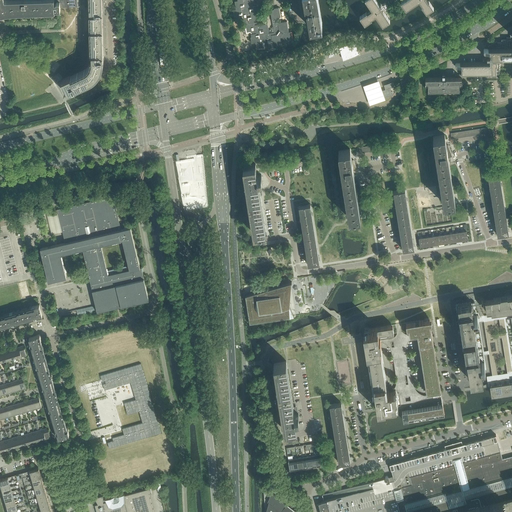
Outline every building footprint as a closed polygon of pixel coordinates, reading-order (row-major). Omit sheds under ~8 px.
[(0,0),(0,15),(1,15),(6,14),(55,12),(55,11),(60,11),(60,7),(77,6),(77,0),(0,0)] [(63,79),(67,89),(64,90),(65,93),(90,81),(93,80),(96,78),(98,75),(99,74),(99,73),(100,72),(102,69),(103,66),(103,63),(104,59),(102,0),(88,0),(90,60),(90,61),(90,63),(89,65),(88,67),(86,68),(84,70),(70,76),(63,79)] [(237,0),(238,0),(235,1),(236,9),(233,9),(234,17),(242,16),(244,27),(242,28),(243,33),(251,32),(251,37),(252,43),(256,42),(256,48),(259,47),(259,48),(268,46),(269,48),(273,48),(273,46),(282,44),(282,42),(292,40),(291,31),(289,32),(287,21),(277,23),(277,21),(280,16),(279,7),(275,8),(274,8),(273,9),(272,10),(272,11),(271,12),(271,13),(271,14),(273,27),(272,28),(272,29),(272,31),(271,32),(268,33),(268,30),(269,30),(268,23),(264,24),(263,23),(258,24),(256,14),(259,13),(256,0),(237,0)] [(303,0),(308,24),(309,24),(310,27),(322,25),(317,0),(303,0)] [(364,23),(372,19),(371,18),(376,15),(382,25),(389,20),(376,0),(365,0),(372,9),(367,12),(366,11),(359,16),(364,23)] [(403,0),(401,2),(406,9),(419,0),(422,5),(421,5),(426,12),(434,7),(429,0),(428,1),(427,0),(403,0)] [(511,34),(510,34),(510,37),(506,37),(506,39),(501,39),(501,42),(497,42),(497,41),(488,46),(488,48),(485,48),(484,49),(484,50),(483,50),(484,50),(484,51),(485,51),(489,51),(490,56),(487,56),(487,58),(485,58),(485,56),(482,56),(482,61),(490,61),(490,62),(457,63),(456,63),(455,63),(455,64),(455,65),(456,65),(456,66),(457,66),(461,66),(461,70),(460,70),(460,74),(455,74),(455,79),(446,79),(446,77),(446,78),(444,78),(444,77),(445,77),(445,74),(442,74),(442,78),(441,78),(441,77),(425,78),(425,84),(428,84),(428,86),(428,88),(428,90),(438,90),(457,89),(459,89),(459,88),(459,83),(462,83),(462,81),(469,80),(469,75),(490,75),(492,75),(492,76),(496,75),(496,74),(500,74),(500,62),(501,61),(501,58),(502,58),(511,57),(511,34)] [(356,40),(339,45),(341,51),(343,58),(360,52),(356,40)] [(337,45),(325,51),(329,58),(338,53),(339,53),(339,52),(341,51),(339,45),(338,46),(337,45),(338,44),(337,44),(337,45)] [(379,79),(363,85),(369,104),(385,99),(379,79)] [(391,92),(390,87),(395,86),(393,81),(384,84),(385,89),(381,91),(383,97),(392,94),(392,93),(393,92),(392,91),(391,92)] [(434,140),(433,140),(433,143),(434,143),(444,203),(455,201),(453,190),(449,163),(448,158),(447,153),(451,152),(448,145),(446,145),(444,134),(433,136),(434,140)] [(353,168),(356,167),(353,159),(352,160),(350,149),(339,150),(339,155),(338,155),(339,157),(340,157),(349,218),(360,216),(354,173),(353,168)] [(258,175),(259,175),(257,175),(255,163),(243,165),(254,233),(266,231),(258,180),(261,180),(261,178),(262,178),(261,174),(258,175)] [(499,174),(488,176),(491,196),(495,223),(496,226),(497,234),(498,236),(498,234),(509,233),(507,223),(499,174)] [(405,189),(394,191),(403,251),(403,249),(414,248),(405,189)] [(62,226),(66,242),(40,248),(48,281),(50,281),(67,277),(61,254),(83,249),(88,273),(91,284),(91,285),(92,288),(96,306),(97,311),(119,306),(149,299),(143,274),(142,266),(140,267),(130,227),(121,229),(113,196),(58,209),(62,226)] [(319,262),(310,204),(299,206),(308,265),(309,265),(309,264),(319,262)] [(423,236),(423,237),(420,238),(419,238),(420,247),(427,245),(426,237),(426,236),(423,236)] [(290,284),(292,282),(292,281),(263,288),(261,289),(262,291),(253,293),(253,292),(245,295),(250,323),(294,316),(290,306),(289,304),(281,304),(281,299),(288,297),(289,297),(290,284)] [(502,308),(503,313),(510,312),(509,312),(509,307),(511,306),(511,295),(508,296),(508,295),(500,296),(500,297),(493,298),(493,299),(485,300),(487,311),(502,308)] [(458,304),(456,305),(457,308),(467,372),(469,371),(470,380),(483,378),(481,370),(483,370),(482,366),(485,365),(484,361),(480,362),(473,318),(478,317),(477,314),(475,302),(474,302),(471,302),(471,301),(458,304)] [(39,304),(0,315),(0,326),(43,314),(39,304)] [(365,329),(367,343),(366,343),(373,394),(374,394),(375,398),(374,398),(376,408),(401,404),(399,392),(389,393),(389,391),(386,391),(378,342),(381,342),(380,337),(380,335),(397,332),(400,331),(409,330),(409,334),(415,333),(417,333),(418,336),(419,336),(419,338),(418,339),(419,347),(421,347),(422,353),(420,353),(421,361),(423,361),(424,367),(422,367),(424,375),(425,375),(426,381),(425,381),(426,390),(427,389),(428,393),(433,392),(433,394),(441,392),(432,333),(431,333),(430,329),(431,329),(430,319),(399,324),(365,329)] [(41,339),(40,334),(29,337),(43,386),(44,389),(59,438),(69,434),(68,429),(67,429),(66,426),(65,427),(64,422),(65,422),(64,417),(62,417),(60,408),(61,408),(60,404),(59,404),(56,396),(57,395),(56,390),(55,391),(53,386),(51,379),(52,379),(51,373),(50,374),(47,365),(48,365),(47,361),(46,361),(43,352),(45,352),(43,347),(42,347),(41,343),(42,343),(41,339)] [(296,416),(299,416),(298,412),(297,411),(297,408),(294,409),(286,361),(274,362),(282,411),(283,415),(282,415),(284,430),(297,428),(295,416),(296,416)] [(141,364),(100,375),(102,381),(105,380),(106,383),(103,384),(105,390),(131,382),(136,400),(124,403),(128,414),(139,411),(143,423),(122,428),(124,434),(112,437),(113,440),(107,442),(109,448),(161,433),(141,364)] [(341,402),(330,404),(339,464),(340,464),(339,462),(350,461),(341,403),(341,402)] [(511,429),(498,434),(502,450),(511,447),(511,429)] [(511,455),(510,456),(510,457),(508,457),(502,459),(497,440),(496,434),(495,435),(488,437),(488,436),(487,437),(481,439),(481,438),(480,439),(473,441),(473,440),(472,441),(466,443),(465,443),(463,444),(462,442),(454,444),(445,447),(446,449),(443,449),(442,449),(442,450),(436,451),(435,451),(435,452),(428,453),(427,453),(427,454),(421,455),(420,455),(420,456),(413,457),(412,457),(412,458),(406,460),(406,459),(405,459),(405,460),(398,462),(398,461),(397,461),(397,462),(391,464),(391,463),(389,463),(391,469),(393,475),(390,476),(388,476),(388,475),(387,475),(386,475),(385,476),(385,477),(381,478),(380,478),(322,494),(323,495),(323,497),(323,498),(324,501),(322,501),(319,505),(321,511),(445,511),(450,511),(461,511),(467,511),(467,510),(468,510),(469,510),(511,498),(511,455)] [(39,468),(24,472),(25,477),(31,475),(40,473),(39,468)] [(152,509),(151,504),(152,504),(151,504),(150,499),(150,498),(148,493),(152,492),(150,488),(124,495),(124,494),(125,494),(124,494),(119,496),(119,495),(120,495),(119,495),(115,496),(114,497),(109,497),(110,498),(111,498),(105,499),(103,500),(103,496),(101,496),(99,496),(95,497),(95,498),(96,501),(98,504),(95,505),(96,511),(153,511),(153,510),(153,509),(152,509)] [(268,501),(269,501),(268,503),(268,504),(266,511),(267,511),(290,511),(293,509),(291,507),(290,507),(286,503),(285,502),(281,499),(280,498),(280,499),(276,496),(276,495),(275,495),(272,492),(271,494),(270,494),(270,495),(267,501),(268,501)] [(511,511),(511,498),(469,510),(468,510),(467,510),(467,511),(511,511)]
